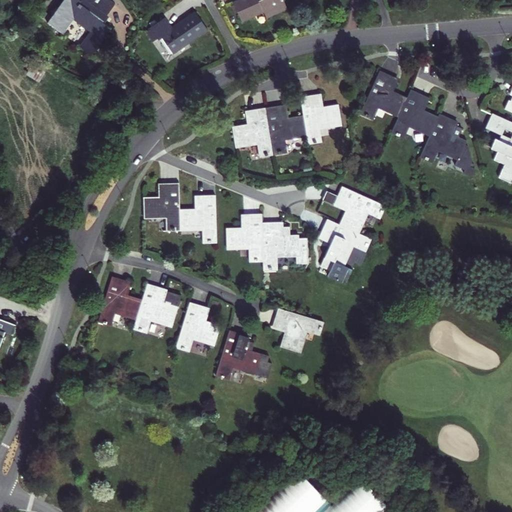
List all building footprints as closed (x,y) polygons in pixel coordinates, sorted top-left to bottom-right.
[(62,0),(46,23),(63,35),(73,20),(89,31),(79,47),(91,55),(109,29),(104,25),(109,17),(107,15),(114,3),(110,0),(107,0),(106,0),(62,0)] [(235,0),(232,2),(242,23),(263,12),(267,19),(287,9),(283,0),(235,0)] [(165,17),(144,31),(154,44),(162,39),(174,55),(208,31),(193,11),(171,26),(165,17)] [(452,73),(442,69),(439,77),(448,81),(452,73)] [(397,118),(406,98),(393,91),(398,80),(378,70),(358,115),(372,121),(378,108),(397,118)] [(511,85),(508,95),(511,97),(509,101),(505,100),(501,109),(511,113),(511,85)] [(410,90),(406,98),(397,118),(390,134),(403,140),(408,127),(428,137),(437,116),(423,111),(429,98),(410,90)] [(303,114),(306,137),(308,144),(321,142),(319,129),(340,125),(336,104),(322,107),(320,94),(311,96),(313,109),(302,111),(303,114)] [(302,111),(313,109),(311,96),(300,97),(302,111)] [(285,104),(263,107),(271,155),(286,153),(285,140),(306,137),(303,114),(287,117),(285,104)] [(258,157),(271,155),(263,107),(243,110),(246,123),(232,126),(235,147),(256,144),(258,157)] [(457,122),(438,113),(437,116),(428,137),(418,157),(431,163),(437,152),(457,160),(466,141),(452,134),(457,122)] [(511,123),(490,113),(483,128),(496,134),(490,149),(496,152),(492,160),(503,165),(497,178),(508,183),(511,175),(511,123)] [(169,184),(157,184),(158,196),(143,197),(143,219),(165,218),(166,231),(181,231),(180,209),(180,197),(169,197),(169,184)] [(169,184),(169,197),(180,197),(180,184),(169,184)] [(341,186),(336,196),(348,202),(353,191),(341,186)] [(319,200),(332,206),(336,196),(324,191),(319,200)] [(344,211),(338,225),(358,234),(368,214),(380,219),(385,206),(353,191),(348,202),(336,196),(332,206),(344,211)] [(201,243),(216,243),(215,194),(194,195),(194,208),(180,209),(181,231),(201,230),(201,243)] [(262,223),(261,214),(241,215),(241,228),(226,228),(227,250),(248,249),(249,261),(263,261),(262,223)] [(358,234),(338,225),(326,219),(317,238),(329,244),(318,266),(328,271),(327,276),(342,282),(348,268),(344,266),(353,247),(364,251),(370,239),(358,234)] [(263,261),(264,270),(277,269),(277,258),(294,257),(295,263),(306,263),(306,239),(298,239),(298,235),(289,236),(288,227),(282,227),(282,222),(262,223),(263,261)] [(130,283),(111,276),(97,323),(110,327),(114,314),(135,320),(141,299),(127,295),(130,283)] [(145,284),(142,295),(152,298),(156,287),(145,284)] [(135,320),(132,330),(146,333),(150,321),(170,327),(180,294),(156,287),(152,298),(142,295),(141,299),(135,320)] [(208,308),(189,302),(175,348),(188,352),(192,340),(212,347),(219,326),(204,321),(208,308)] [(322,322),(278,308),(272,329),(284,332),(280,346),(300,352),(306,332),(318,335),(322,322)] [(0,348),(4,337),(5,333),(12,336),(16,325),(0,318),(0,348)] [(228,329),(225,340),(231,342),(231,345),(235,346),(238,335),(238,332),(228,329)] [(225,340),(214,376),(228,380),(232,367),(265,377),(269,363),(264,362),(266,356),(250,351),(253,343),(247,341),(248,338),(238,335),(235,346),(231,345),(231,342),(225,340)] [(84,370),(74,366),(74,367),(71,375),(81,379),(84,370)] [(251,511),(315,511),(328,501),(297,469),(251,511)] [(322,511),(387,511),(390,509),(360,476),(322,511)]
